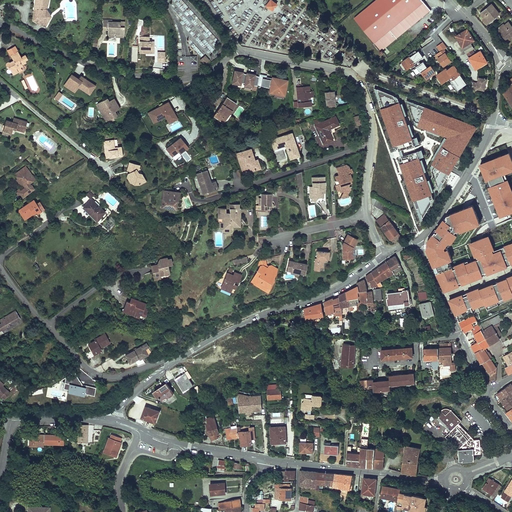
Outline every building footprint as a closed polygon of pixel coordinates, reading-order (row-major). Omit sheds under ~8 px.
[(47,16),(48,13),(46,9),(48,0),(35,0),(34,9),(37,10),(36,18),(38,19),(37,22),(41,25),(43,22),(46,23),(49,19),(47,16)] [(214,42),(217,40),(182,0),(170,0),(173,3),(168,7),(193,36),(187,41),(200,56),(204,52),(207,55),(218,46),(214,42)] [(268,0),(265,5),(272,11),(277,4),(272,0),(268,0)] [(422,0),(375,0),(354,18),(381,51),(379,53),(381,55),(384,53),(382,51),(431,10),(422,0)] [(492,4),(481,13),(484,17),(488,22),(499,14),(496,9),(492,4)] [(112,21),(112,20),(103,20),(103,26),(108,27),(109,27),(109,31),(108,32),(108,37),(115,37),(115,33),(123,33),(124,33),(124,26),(120,26),(120,22),(112,21)] [(505,25),(499,29),(508,41),(511,37),(511,26),(511,27),(509,22),(505,25)] [(467,29),(455,36),(458,41),(461,39),(464,45),(474,40),(467,29)] [(150,36),(138,36),(139,53),(154,53),(154,41),(150,41),(150,36)] [(436,46),(440,52),(443,49),(446,47),(442,42),(436,46)] [(474,48),(471,43),(463,47),(466,53),(474,48)] [(7,51),(10,55),(18,51),(15,46),(7,51)] [(419,48),(415,50),(421,59),(424,56),(419,48)] [(440,52),(436,55),(444,66),(451,61),(446,54),(446,53),(443,49),(440,52)] [(416,62),(421,59),(415,50),(409,55),(410,57),(399,64),(403,71),(414,63),(414,64),(416,62)] [(469,57),(469,58),(472,62),(474,61),(478,67),(487,62),(480,50),(475,54),(472,50),(466,53),(469,57)] [(22,63),(25,61),(25,60),(27,59),(27,58),(27,57),(26,56),(25,56),(25,55),(22,56),(23,57),(21,58),(18,51),(10,55),(13,61),(10,63),(9,62),(8,62),(7,63),(7,64),(6,65),(8,69),(9,69),(12,74),(17,71),(19,72),(22,70),(20,67),(22,65),(22,64),(23,63),(22,63)] [(164,61),(165,51),(157,51),(156,66),(169,67),(169,62),(164,61)] [(209,60),(204,55),(199,60),(204,65),(209,60)] [(421,73),(427,80),(437,73),(431,65),(428,68),(423,61),(412,69),(416,76),(421,73)] [(459,71),(454,64),(445,70),(451,79),(450,80),(451,81),(449,82),(454,89),(465,82),(458,72),(459,71)] [(239,83),(244,84),(243,86),(251,87),(252,85),(256,86),(257,85),(258,77),(254,76),(254,75),(246,73),(246,74),(241,73),(234,71),(231,83),(239,85),(239,83)] [(448,78),(444,72),(435,78),(439,85),(448,78)] [(89,95),(95,85),(81,76),(79,79),(72,74),(64,85),(74,92),(78,87),(89,95)] [(270,80),(265,79),(266,76),(259,74),(258,77),(257,85),(264,87),(268,88),(268,87),(270,80)] [(268,93),(274,95),(273,97),(282,99),(283,96),(284,97),(288,80),(271,77),(270,80),(268,87),(269,87),(268,93)] [(328,79),(320,77),(321,86),(328,85),(328,81),(328,79)] [(484,90),(486,79),(479,77),(478,83),(472,81),(473,83),(470,88),(476,90),(477,88),(484,90)] [(511,81),(510,80),(503,91),(511,104),(511,81)] [(309,86),(296,87),(298,101),(298,107),(308,106),(307,97),(310,97),(313,97),(313,91),(309,91),(309,86)] [(326,102),(326,107),(335,106),(333,91),(325,92),(325,97),(325,99),(324,99),(324,102),(326,102)] [(226,97),(214,116),(222,122),(228,113),(230,114),(236,104),(226,97)] [(477,100),(480,106),(485,103),(482,97),(477,100)] [(106,122),(110,120),(111,122),(114,120),(113,118),(117,116),(115,111),(120,108),(114,98),(109,101),(107,98),(96,104),(106,122)] [(167,120),(175,116),(167,102),(160,106),(157,108),(148,113),(153,123),(165,117),(167,120)] [(437,130),(416,124),(418,118),(403,114),(400,124),(411,127),(410,133),(409,132),(407,137),(411,138),(411,141),(425,145),(426,142),(433,144),(437,130)] [(315,126),(323,144),(332,140),(328,130),(339,124),(335,116),(329,119),(330,121),(326,123),(325,121),(315,126)] [(23,131),(26,122),(13,118),(12,122),(5,120),(2,130),(10,132),(12,128),(23,131)] [(299,154),(292,132),(273,139),(275,147),(285,143),(287,145),(291,156),(299,154)] [(179,154),(187,148),(180,138),(165,150),(171,157),(177,152),(179,154)] [(275,147),(273,139),(270,140),(274,150),(281,147),(285,146),(290,159),(300,156),(299,154),(291,156),(287,145),(285,143),(275,147)] [(108,157),(121,156),(120,147),(117,147),(113,148),(112,140),(103,141),(104,151),(108,151),(108,157)] [(444,146),(422,187),(431,192),(434,186),(440,190),(456,159),(452,157),(457,147),(451,144),(449,148),(444,146)] [(255,166),(254,161),(251,150),(237,154),(242,171),(246,170),(249,169),(250,172),(255,170),(254,167),(255,166)] [(477,169),(484,187),(511,177),(511,171),(506,159),(477,169)] [(139,165),(129,163),(127,170),(129,170),(130,173),(130,175),(128,174),(127,177),(130,182),(134,180),(137,180),(139,184),(145,180),(141,174),(138,173),(137,171),(138,170),(139,165)] [(346,164),(336,168),(338,175),(334,176),(336,181),(337,180),(339,184),(336,185),(335,185),(337,192),(339,191),(340,192),(343,191),(347,194),(350,190),(351,189),(349,185),(347,184),(346,181),(351,180),(352,179),(350,174),(353,173),(351,168),(350,169),(349,166),(346,164)] [(34,180),(24,167),(14,175),(17,179),(21,185),(22,185),(24,188),(22,189),(23,190),(19,193),(19,194),(22,197),(30,191),(27,187),(30,185),(29,184),(34,180)] [(199,186),(202,195),(213,191),(209,183),(205,171),(195,174),(198,183),(200,183),(201,186),(199,186)] [(325,186),(324,176),(312,177),(312,187),(311,187),(312,192),(310,194),(310,198),(314,202),(318,197),(324,197),(323,193),(323,186),(325,186)] [(486,193),(497,225),(511,218),(511,200),(506,185),(486,193)] [(380,188),(376,194),(391,205),(395,198),(380,188)] [(270,200),(270,193),(261,193),(261,198),(259,198),(259,205),(261,205),(261,209),(261,211),(264,211),(267,211),(267,209),(269,209),(271,209),(274,210),(274,205),(273,204),(271,204),(271,200),(270,200)] [(178,200),(178,194),(170,194),(170,195),(167,195),(167,194),(162,194),(162,210),(172,210),(172,205),(176,205),(176,202),(178,200)] [(91,199),(83,207),(97,221),(105,212),(91,199)] [(377,199),(374,205),(384,211),(387,205),(377,199)] [(23,213),(26,218),(32,214),(35,212),(36,213),(44,209),(39,202),(36,204),(33,206),(31,201),(22,207),(24,212),(23,213)] [(226,208),(218,208),(218,219),(222,219),(222,222),(222,226),(226,229),(230,229),(230,227),(240,227),(240,220),(238,220),(238,217),(239,217),(239,208),(239,204),(229,204),(229,213),(226,213),(226,208)] [(24,212),(22,207),(18,210),(24,219),(26,218),(23,213),(24,212)] [(377,221),(393,242),(402,237),(385,214),(377,221)] [(222,226),(222,222),(219,222),(219,228),(223,232),(230,232),(230,229),(226,229),(222,226)] [(422,251),(430,277),(450,270),(446,256),(456,244),(440,227),(422,251)] [(357,239),(347,234),(343,242),(344,243),(343,246),(342,246),(343,257),(351,257),(352,256),(352,258),(355,256),(354,248),(353,247),(357,239)] [(477,262),(485,281),(495,278),(506,273),(498,256),(492,258),(486,242),(467,250),(472,263),(477,262)] [(511,248),(502,251),(511,270),(511,248)] [(327,252),(316,251),(316,258),(315,258),(314,270),(319,271),(319,267),(322,268),(323,262),(323,259),(325,259),(326,259),(327,252)] [(387,262),(393,272),(396,270),(401,267),(395,256),(391,259),(387,262)] [(234,265),(247,262),(246,257),(233,260),(234,265)] [(156,265),(151,266),(152,272),(155,272),(155,276),(160,275),(160,276),(169,273),(168,268),(167,269),(166,266),(167,265),(171,265),(170,259),(166,260),(166,258),(159,259),(160,263),(159,265),(157,266),(157,265),(156,265)] [(266,265),(265,258),(260,260),(257,264),(260,266),(262,265),(267,268),(269,266),(266,265)] [(306,264),(289,260),(286,271),(304,274),(306,264)] [(379,268),(372,273),(377,282),(380,281),(394,273),(393,272),(387,262),(379,268)] [(267,286),(270,287),(273,282),(271,281),(270,280),(272,277),(273,278),(276,274),(277,269),(271,265),(269,266),(267,268),(262,265),(260,266),(252,280),(253,281),(254,281),(255,282),(256,283),(257,283),(258,284),(260,284),(261,284),(265,286),(267,286)] [(459,293),(481,283),(474,266),(435,282),(442,299),(459,293)] [(155,272),(152,272),(154,280),(161,278),(160,276),(160,275),(155,276),(155,272)] [(227,273),(221,288),(231,292),(233,287),(234,284),(233,284),(234,282),(235,283),(235,281),(239,282),(242,275),(234,272),(233,275),(231,275),(227,273)] [(368,275),(366,277),(371,287),(382,285),(380,281),(377,282),(372,273),(368,275)] [(267,292),(270,287),(267,286),(265,286),(261,284),(260,284),(258,284),(257,283),(256,283),(255,282),(254,281),(253,281),(252,280),(251,282),(267,292)] [(360,282),(357,283),(358,286),(359,291),(367,290),(364,280),(360,282)] [(504,284),(478,295),(484,313),(511,303),(504,284)] [(352,289),(346,292),(350,306),(350,310),(357,308),(357,304),(357,303),(359,302),(358,291),(359,291),(358,286),(352,289)] [(399,291),(388,293),(388,298),(387,298),(387,305),(388,305),(404,303),(405,305),(410,304),(409,289),(405,289),(405,287),(399,288),(399,291)] [(374,289),(375,300),(382,299),(381,288),(374,289)] [(357,303),(357,304),(373,302),(372,290),(367,292),(367,290),(359,291),(358,291),(359,302),(357,303)] [(343,294),(339,296),(339,297),(341,307),(346,306),(346,310),(350,310),(350,306),(346,292),(343,294)] [(476,293),(444,305),(451,321),(482,310),(476,293)] [(325,302),(327,314),(334,312),(334,315),(339,315),(339,319),(342,319),(341,307),(339,297),(334,300),(333,298),(325,302)] [(145,304),(131,298),(130,302),(127,301),(124,308),(135,312),(134,315),(143,319),(147,309),(144,308),(145,304)] [(425,303),(420,304),(424,317),(428,316),(428,315),(432,314),(429,301),(424,302),(425,303)] [(303,309),(303,310),(305,310),(306,318),(307,319),(315,317),(324,316),(323,314),(321,303),(309,307),(303,309)] [(4,319),(5,321),(0,324),(0,330),(20,318),(16,312),(4,319)] [(479,324),(490,345),(500,339),(499,336),(493,326),(496,324),(501,322),(503,321),(500,314),(489,320),(479,324)] [(474,315),(459,322),(464,332),(472,328),(479,324),(474,315)] [(479,324),(472,328),(479,342),(473,345),(476,351),(483,348),(490,345),(479,324)] [(493,326),(499,336),(501,334),(497,326),(496,324),(493,326)] [(100,349),(100,348),(109,342),(105,334),(95,340),(95,341),(88,344),(92,351),(94,354),(98,352),(97,351),(100,349)] [(234,338),(240,349),(245,346),(239,335),(234,338)] [(234,338),(218,344),(224,357),(240,349),(234,338)] [(350,344),(343,344),(342,366),(354,367),(355,355),(350,355),(350,344)] [(382,350),(381,350),(382,359),(413,357),(412,345),(382,348),(382,350)] [(143,350),(141,346),(125,355),(129,363),(134,360),(134,359),(137,357),(142,359),(148,355),(144,349),(143,350)] [(451,347),(438,348),(439,359),(439,361),(444,361),(444,363),(444,365),(450,364),(450,370),(456,369),(455,362),(452,362),(452,356),(451,356),(451,354),(452,353),(451,347)] [(431,348),(423,349),(424,359),(431,359),(431,348)] [(438,348),(431,348),(431,359),(439,359),(438,348)] [(476,351),(476,352),(482,363),(490,358),(487,353),(483,348),(476,351)] [(489,370),(491,374),(488,376),(491,383),(494,382),(496,381),(497,371),(496,371),(496,367),(490,358),(482,363),(480,364),(481,367),(485,365),(486,367),(489,370)] [(95,395),(96,387),(86,385),(86,387),(82,386),(82,385),(75,372),(66,378),(64,389),(68,390),(68,392),(85,395),(85,393),(95,395)] [(185,373),(175,379),(184,392),(193,385),(185,373)] [(374,378),(360,380),(361,388),(374,387),(375,390),(391,389),(390,384),(415,382),(414,373),(409,373),(409,374),(406,375),(402,375),(402,374),(393,375),(393,376),(389,377),(390,379),(390,381),(386,381),(386,380),(378,381),(378,382),(374,382),(374,381),(374,378)] [(140,383),(136,379),(129,386),(133,389),(140,383)] [(2,386),(0,384),(0,383),(1,383),(0,381),(0,395),(4,399),(9,393),(2,386)] [(166,383),(154,391),(158,397),(160,396),(163,401),(174,394),(166,383)] [(497,393),(502,400),(509,394),(511,397),(511,395),(511,385),(511,384),(511,383),(497,393)] [(275,389),(268,390),(268,399),(281,398),(280,389),(275,389)] [(231,394),(224,395),(225,400),(228,400),(229,405),(233,404),(231,394)] [(251,396),(238,394),(240,412),(261,410),(260,395),(251,396)] [(501,400),(509,410),(511,407),(511,395),(511,397),(509,394),(502,400),(501,400)] [(302,403),(301,409),(304,410),(307,408),(308,410),(308,414),(306,414),(305,418),(314,419),(314,415),(311,414),(312,405),(312,404),(314,404),(314,406),(320,406),(321,405),(322,397),(321,395),(313,395),(312,398),(305,398),(304,401),(302,403)] [(145,413),(144,418),(155,422),(159,412),(148,407),(147,408),(145,407),(143,413),(145,413)] [(446,436),(458,449),(459,459),(459,460),(474,459),(474,454),(480,453),(479,440),(473,441),(473,439),(458,424),(462,421),(457,417),(451,410),(450,410),(449,409),(448,409),(447,409),(446,408),(445,409),(444,409),(442,410),(441,410),(436,415),(452,431),(446,436)] [(214,416),(207,418),(209,424),(207,424),(208,430),(206,430),(207,433),(209,433),(211,440),(218,438),(217,434),(219,434),(214,416)] [(228,439),(239,437),(237,428),(231,429),(230,423),(226,424),(226,428),(228,439)] [(86,425),(75,424),(74,433),(74,442),(87,442),(87,429),(86,429),(86,425)] [(239,437),(241,446),(251,445),(251,439),(255,439),(254,427),(250,428),(250,431),(241,432),(240,426),(237,427),(237,428),(239,437)] [(285,426),(271,427),(271,442),(278,441),(278,443),(286,443),(285,426)] [(43,443),(44,435),(29,434),(29,446),(43,446),(43,443)] [(109,437),(103,452),(114,456),(118,447),(119,447),(120,445),(121,442),(120,442),(121,438),(112,434),(110,438),(109,437)] [(53,435),(44,435),(43,443),(63,444),(63,442),(63,435),(56,435),(56,436),(53,436),(53,435)] [(361,447),(360,466),(363,467),(367,467),(368,448),(368,439),(361,439),(361,447)] [(300,442),(300,452),(307,452),(309,452),(309,454),(312,454),(313,443),(307,443),(300,442)] [(405,445),(399,444),(398,451),(404,452),(401,472),(417,475),(420,455),(419,455),(420,448),(405,445)] [(325,445),(325,454),(329,454),(329,453),(333,453),(333,454),(338,455),(339,445),(325,445)] [(347,452),(347,465),(353,466),(360,466),(361,447),(358,447),(357,453),(351,453),(351,446),(348,446),(347,452)] [(368,448),(367,467),(370,467),(374,468),(375,448),(373,448),(368,448)] [(385,449),(375,448),(374,468),(379,468),(383,468),(385,449)] [(226,461),(218,460),(217,467),(218,467),(225,468),(226,461)] [(316,483),(318,472),(313,472),(304,471),(301,470),(300,486),(315,488),(316,483)] [(288,471),(280,471),(280,480),(289,480),(289,478),(295,478),(296,471),(288,471)] [(321,472),(318,472),(316,483),(321,484),(325,484),(326,473),(321,472)] [(330,473),(326,473),(325,484),(332,485),(334,473),(330,473)] [(344,474),(334,473),(332,485),(331,491),(337,492),(338,488),(350,489),(353,475),(344,474)] [(42,476),(35,482),(37,485),(39,483),(43,488),(47,484),(43,480),(44,479),(42,476)] [(376,479),(364,478),(362,494),(367,494),(367,496),(374,497),(376,479)] [(483,489),(495,496),(502,486),(489,478),(483,489)] [(511,479),(504,491),(505,492),(501,497),(508,502),(511,496),(511,479)] [(223,483),(211,484),(212,495),(225,494),(225,488),(223,488),(223,483)] [(278,485),(276,485),(275,499),(291,499),(291,488),(290,488),(290,485),(283,485),(283,483),(278,483),(278,485)] [(400,493),(401,489),(383,485),(380,497),(398,500),(400,493)] [(413,495),(400,493),(398,500),(397,506),(401,507),(408,509),(409,508),(411,510),(410,511),(409,511),(425,511),(427,506),(425,505),(426,497),(413,494),(413,495)] [(240,499),(224,501),(225,508),(241,507),(240,499)] [(300,502),(300,510),(304,511),(305,509),(306,509),(306,511),(310,511),(312,511),(314,505),(308,504),(300,502)]
